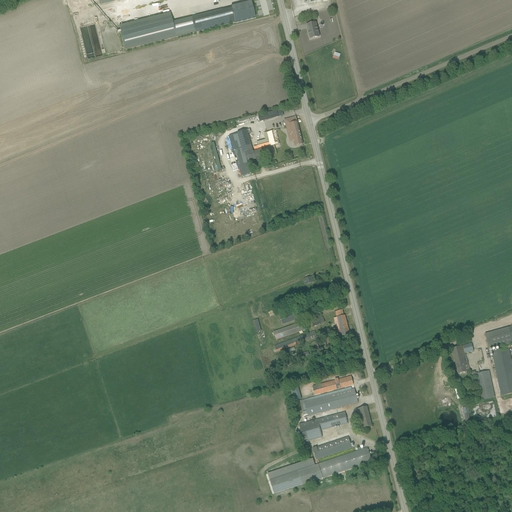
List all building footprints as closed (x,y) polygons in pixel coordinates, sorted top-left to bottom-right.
[(235,23),(232,9),(231,8),(192,18),(195,33),(235,23)] [(125,51),(176,38),(170,13),(119,26),(125,51)] [(307,25),(306,25),(310,39),(319,37),(315,23),(307,25)] [(258,116),(260,122),(283,115),(282,110),(258,116)] [(295,147),(303,145),(296,117),(285,120),(289,139),(293,138),(295,147)] [(247,130),(237,132),(237,133),(243,153),(245,153),(253,151),(252,146),(248,134),(251,133),(250,129),(247,130)] [(270,146),(270,147),(278,145),(275,131),(267,133),(270,146)] [(220,170),(214,142),(210,143),(216,171),(220,170)] [(245,153),(247,161),(256,159),(256,162),(266,160),(265,156),(273,154),(270,147),(270,146),(253,151),(245,153)] [(312,277),(304,280),(305,285),(314,282),(312,277)] [(304,307),(279,315),(283,325),(303,319),(302,317),(307,315),(304,307)] [(322,315),(311,320),(314,327),(325,322),(322,315)] [(338,336),(341,335),(341,337),(349,335),(345,316),(344,316),(337,318),(334,319),(337,332),(338,336)] [(253,320),(256,332),(261,331),(258,319),(253,320)] [(304,321),(273,332),(276,340),(306,330),(304,321)] [(489,350),(511,343),(511,327),(485,335),(489,350)] [(295,338),(274,346),(277,352),(317,337),(315,331),(307,334),(295,339),(295,338)] [(310,344),(314,351),(319,349),(316,341),(310,344)] [(452,349),(458,374),(466,373),(469,372),(468,366),(465,353),(473,350),(471,344),(452,349)] [(511,360),(511,361),(509,349),(492,353),(496,370),(493,370),(495,375),(497,374),(501,396),(511,393),(511,364),(511,363),(511,360)] [(482,400),(494,398),(489,372),(476,374),(482,400)] [(315,395),(353,385),(351,377),(313,387),(315,395)] [(292,401),(300,399),(298,386),(290,388),(292,401)] [(351,387),(300,401),(304,417),(303,417),(304,419),(304,418),(308,417),(308,416),(358,403),(354,389),(352,390),(351,387)] [(364,428),(371,426),(367,407),(355,410),(358,423),(360,429),(364,428)] [(348,423),(345,412),(317,420),(299,425),(301,432),(296,433),(297,437),(302,436),(303,443),(322,438),(320,431),(348,423)] [(352,448),(354,447),(353,444),(351,445),(348,437),(317,448),(316,447),(312,449),(316,460),(352,448)] [(319,479),(372,461),(367,448),(318,465),(315,466),(313,459),(267,474),(270,482),(270,481),(274,494),(283,491),(287,490),(319,479)]
